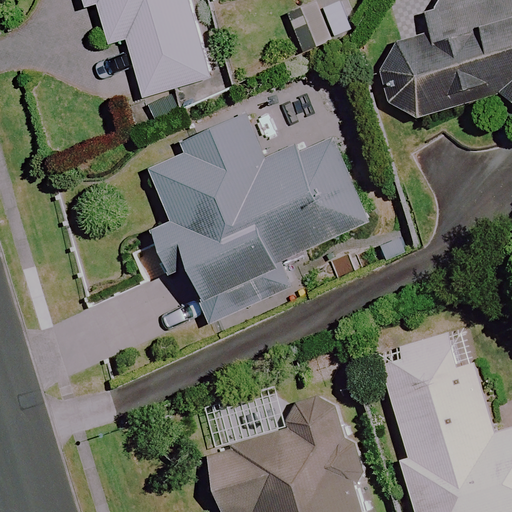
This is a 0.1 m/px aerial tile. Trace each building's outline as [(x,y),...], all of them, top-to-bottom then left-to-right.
[(217,77),(191,0),(88,0),(92,10),(102,7),(114,44),(131,38),(151,99),(217,77)] [(363,2),(360,0),(324,0),(318,10),(346,28),(363,2)] [(425,120),(511,94),(511,0),(488,0),(439,15),(444,34),(405,46),(401,50),(398,55),(395,61),(393,67),(392,73),(392,79),(393,85),(394,91),(397,97),(400,103),(404,107),(408,112),(413,115),(419,118),(425,120)] [(191,273),(203,300),(272,270),(375,224),(336,136),(272,165),(251,119),(153,163),(180,222),(162,230),(183,277),(191,273)] [(511,511),(511,429),(501,433),(481,365),(464,370),(454,335),(405,349),(409,362),(390,368),(415,458),(409,460),(423,511),(511,511)] [(369,511),(336,399),(291,412),(297,432),(216,457),(232,511),(369,511)]
